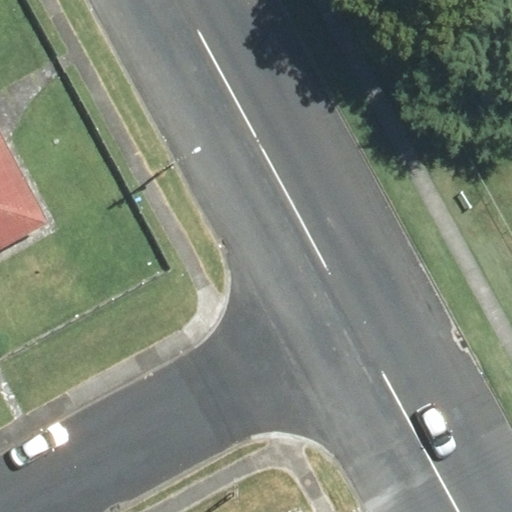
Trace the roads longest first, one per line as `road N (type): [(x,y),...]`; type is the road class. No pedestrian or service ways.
road 1 (residential): [(7,511),(355,321)]
road 2 (secondary): [(355,321),(178,0)]
road 3 (secondary): [(460,511),(355,321)]
